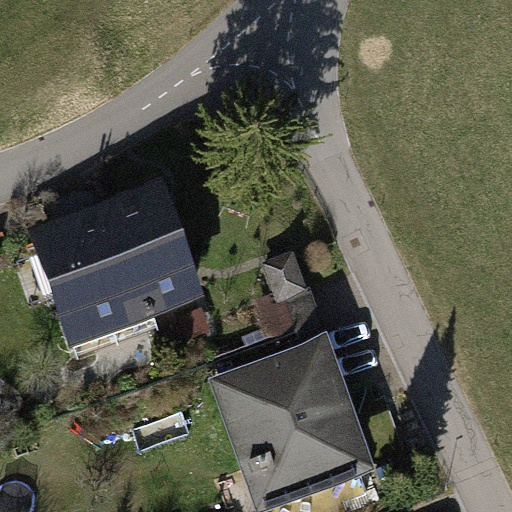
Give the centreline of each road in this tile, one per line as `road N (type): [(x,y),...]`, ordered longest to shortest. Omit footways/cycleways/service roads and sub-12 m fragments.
road 1 (residential): [(495,511),(263,19)]
road 2 (residential): [(0,181),(128,123),(263,19)]
